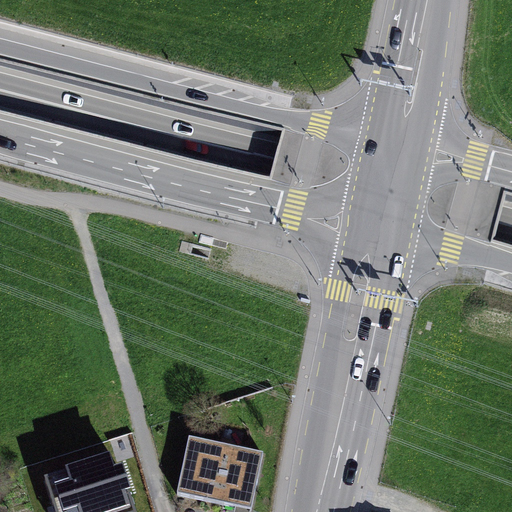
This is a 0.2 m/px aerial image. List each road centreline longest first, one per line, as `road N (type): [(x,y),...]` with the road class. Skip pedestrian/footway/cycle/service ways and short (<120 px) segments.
road 1 (secondary): [(499,224),(0,92)]
road 2 (secondary): [(395,146),(0,46)]
road 3 (secondary): [(0,132),(377,232)]
road 4 (secondary): [(377,232),(317,511)]
road 5 (tertiary): [(427,0),(395,146)]
road 6 (secondary): [(377,232),(511,266)]
